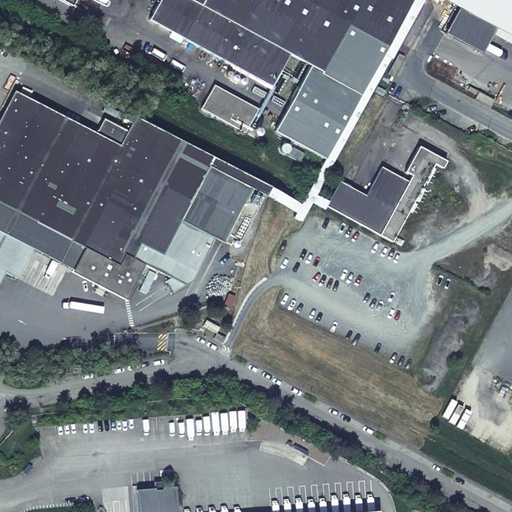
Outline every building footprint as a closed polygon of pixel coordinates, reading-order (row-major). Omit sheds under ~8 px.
[(393,242),(434,163),(442,167),(446,160),(418,146),(405,171),(412,175),(409,181),(402,178),(382,168),(367,196),(364,201),(348,192),(350,188),(343,184),(341,189),(338,187),(329,204),(315,196),(390,58),(391,58),(394,52),(422,0),(158,0),(148,20),(271,87),(289,55),(322,73),(348,26),(387,47),(302,203),(135,115),(127,131),(119,145),(105,138),(14,90),(0,117),(0,231),(74,269),(76,274),(122,298),(127,297),(152,249),(163,254),(180,220),(189,203),(200,199),(197,188),(208,166),(258,192),(298,212),(295,218),(301,221),(311,202),(325,210),(326,208),(393,242)] [(422,0),(394,52),(395,52),(423,0),(422,0)] [(511,0),(459,0),(511,28),(511,0)] [(398,55),(388,74),(393,77),(404,58),(398,55)] [(281,75),(274,89),(280,92),(287,77),(281,75)] [(376,94),(383,98),(385,93),(378,89),(376,94)] [(127,131),(112,123),(105,138),(119,145),(127,131)] [(189,203),(180,220),(223,242),(224,242),(230,245),(234,238),(240,240),(262,198),(256,195),(258,192),(208,166),(197,188),(200,199),(189,203)] [(364,201),(367,196),(350,188),(348,192),(364,201)] [(384,468),(382,472),(390,477),(392,472),(384,468)] [(176,511),(175,487),(162,488),(154,489),(136,490),(137,511),(176,511)]
